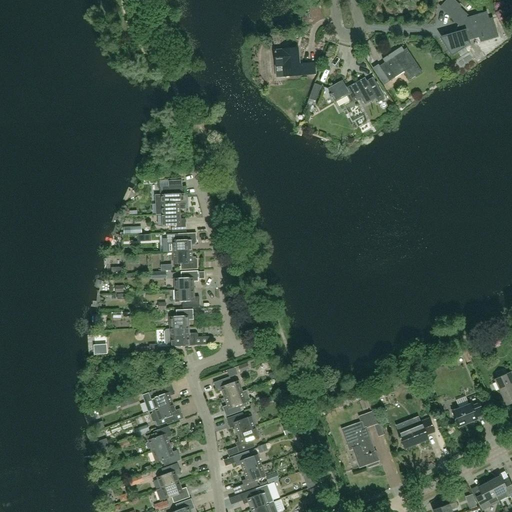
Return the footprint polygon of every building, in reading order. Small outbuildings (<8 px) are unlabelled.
[(460,32),(445,36),(440,37),(451,54),(468,43),(467,39),(479,35),(481,40),(496,36),(491,20),(487,21),(485,14),(469,19),(458,8),(459,7),(451,0),(448,0),(441,8),(449,16),(450,16),(461,26),(460,32)] [(424,53),(432,55),(434,47),(426,45),(424,53)] [(389,81),(403,72),(409,80),(422,72),(406,48),(399,53),(397,49),(382,59),(384,63),(379,66),(389,81)] [(282,50),(274,51),(275,66),(283,65),(284,76),(315,74),(314,63),(299,65),(297,49),(282,50)] [(372,78),(366,81),(364,77),(346,88),(342,81),(328,89),(335,102),(346,95),(351,104),(360,98),(364,105),(375,99),(378,103),(384,100),(377,88),(372,78)] [(316,101),(321,86),(314,83),(309,98),(316,101)] [(160,188),(160,195),(154,195),(155,215),(179,214),(179,206),(184,206),(183,193),(182,194),(182,188),(160,188)] [(179,214),(155,215),(161,215),(161,227),(171,226),(172,232),(185,232),(185,221),(180,221),(179,214)] [(195,233),(178,234),(165,235),(166,243),(172,243),(173,252),(191,251),(191,244),(196,243),(195,233)] [(191,251),(173,252),(173,264),(180,264),(180,270),(197,269),(197,259),(192,259),(191,251)] [(174,290),(193,289),(193,282),(198,281),(198,277),(197,274),(197,271),(180,272),(180,278),(174,278),(174,290)] [(194,297),(193,289),(174,290),(175,302),(182,302),(182,308),(199,307),(199,297),(194,297)] [(170,328),(188,327),(188,320),(193,320),(192,309),(175,310),(176,316),(169,317),(170,328)] [(167,329),(164,331),(165,343),(166,345),(171,345),(171,347),(195,345),(209,345),(209,337),(198,337),(197,334),(194,335),(189,335),(188,327),(170,328),(167,329)] [(210,340),(211,348),(218,347),(216,339),(210,340)] [(157,344),(149,345),(149,347),(141,347),(141,353),(149,352),(149,353),(157,352),(157,344)] [(463,356),(467,363),(471,360),(467,350),(450,357),(451,359),(461,355),(462,356),(463,356)] [(240,373),(249,369),(247,363),(237,366),(240,373)] [(511,374),(511,372),(495,380),(506,405),(511,402),(511,374)] [(224,398),(242,392),(238,380),(232,383),(230,377),(213,383),(217,392),(222,391),(224,398)] [(171,385),(148,393),(154,409),(172,403),(170,396),(174,395),(171,385)] [(242,392),(224,398),(227,405),(222,407),(225,417),(242,411),(241,408),(247,406),(245,402),(250,400),(247,391),(242,392)] [(367,391),(351,398),(353,403),(369,396),(367,391)] [(459,408),(452,411),(458,427),(477,419),(476,417),(484,414),(483,413),(478,399),(476,395),(468,398),(470,404),(468,404),(464,406),(459,408)] [(367,409),(364,400),(359,402),(362,411),(367,409)] [(172,403),(154,409),(154,410),(151,411),(152,413),(151,414),(149,415),(152,421),(153,422),(155,421),(156,426),(166,423),(167,425),(183,419),(179,409),(175,411),(172,403)] [(361,423),(342,430),(349,450),(353,449),(359,467),(365,465),(366,468),(379,464),(378,461),(379,461),(376,451),(374,452),(365,428),(378,423),(374,411),(359,417),(361,423)] [(235,426),(237,434),(255,428),(251,416),(250,416),(249,414),(244,416),(243,413),(226,418),(230,428),(235,426)] [(421,425),(398,434),(404,449),(428,439),(426,435),(434,432),(429,419),(420,422),(421,425)] [(298,431),(294,422),(282,426),(285,435),(298,431)] [(147,425),(134,429),(137,436),(149,432),(147,425)] [(151,451),(169,445),(166,438),(171,436),(168,426),(152,432),(151,434),(146,436),(148,442),(146,443),(145,444),(147,448),(148,449),(150,448),(151,451)] [(255,428),(237,434),(240,441),(235,443),(239,452),(255,447),(253,441),(259,438),(255,428)] [(294,441),(300,439),(298,432),(292,434),(294,441)] [(128,440),(116,445),(118,450),(124,448),(123,446),(129,444),(128,440)] [(265,444),(257,446),(260,453),(268,450),(265,444)] [(169,445),(151,451),(155,462),(161,460),(163,466),(180,460),(176,450),(171,452),(169,445)] [(244,472),(261,466),(257,454),(251,457),(249,451),(233,456),(236,466),(241,465),(244,472)] [(304,454),(298,457),(301,466),(308,463),(304,454)] [(161,488),(178,482),(176,475),(181,473),(177,463),(161,469),(163,475),(157,477),(161,488)] [(261,466),(244,472),(246,479),(241,481),(245,490),(258,486),(256,480),(265,477),(261,466)] [(140,483),(153,478),(151,471),(137,477),(140,483)] [(268,483),(279,479),(277,473),(266,476),(268,483)] [(500,476),(489,482),(499,501),(511,494),(511,486),(509,481),(503,483),(500,476)] [(181,489),(178,482),(161,488),(165,499),(171,497),(173,503),(189,497),(186,488),(181,489)] [(499,501),(489,482),(478,488),(481,495),(476,498),(482,510),(499,501)] [(273,502),(267,485),(240,494),(243,504),(248,502),(251,510),(269,504),(273,502)] [(309,490),(316,502),(323,498),(317,486),(309,490)] [(126,494),(119,495),(121,502),(127,500),(126,494)] [(433,511),(451,511),(451,509),(457,507),(453,495),(441,499),(444,506),(432,510),(433,511)] [(175,505),(177,510),(172,511),(190,511),(190,510),(194,509),(191,499),(175,505)] [(162,502),(153,505),(155,510),(158,509),(159,511),(169,507),(167,501),(163,502),(162,502)] [(269,504),(251,510),(251,511),(276,511),(273,502),(269,504)]
